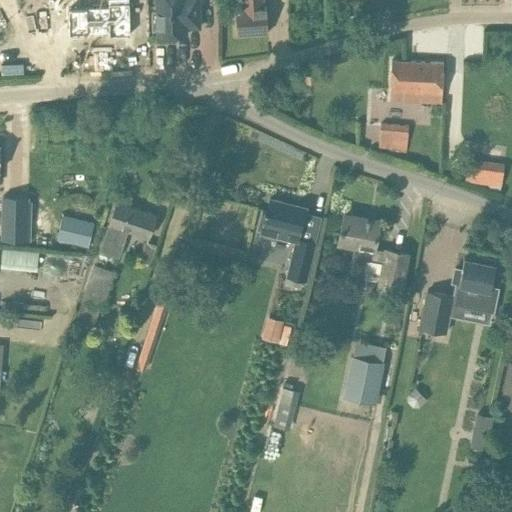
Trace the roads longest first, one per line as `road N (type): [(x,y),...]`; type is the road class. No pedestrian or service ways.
road 1 (unclassified): [(511,220),(232,110),(214,81)]
road 2 (residential): [(511,19),(419,22),(214,81)]
road 3 (unclassified): [(0,96),(214,81)]
